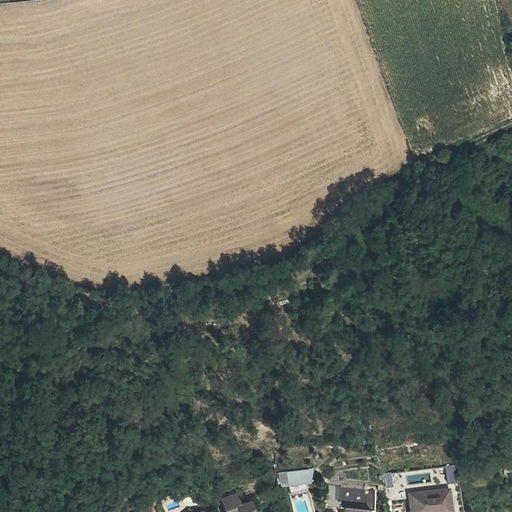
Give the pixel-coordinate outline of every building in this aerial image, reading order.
[(447,466),(447,482),(458,482),(458,466),(447,466)] [(314,474),(287,477),(287,478),(289,487),(289,488),(291,500),(309,497),(314,474)] [(287,478),(278,479),(280,490),(289,488),(289,487),(287,478)] [(445,511),(442,492),(403,499),(405,511),(445,511)] [(372,511),(374,497),(340,494),(338,511),(372,511)] [(250,511),(250,509),(242,511),(239,511),(236,501),(221,507),(222,511),(250,511)]
